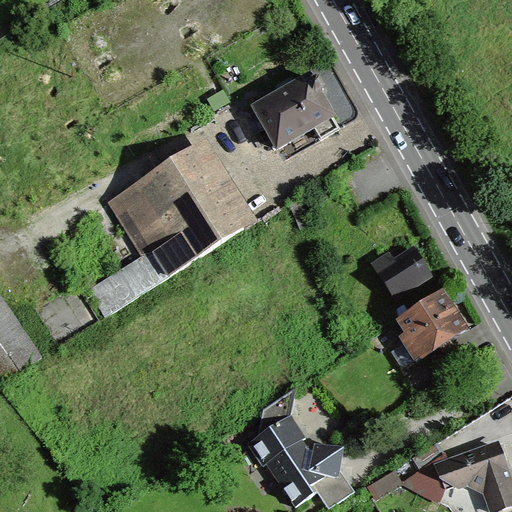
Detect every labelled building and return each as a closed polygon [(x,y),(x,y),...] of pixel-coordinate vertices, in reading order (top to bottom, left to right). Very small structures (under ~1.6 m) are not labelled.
[(316,81),(314,77),(258,108),(281,147),(318,127),(324,138),(341,128),(334,117),(336,116),(323,93),(327,88),(325,81),(320,79),(316,81)] [(185,237),(233,208),(197,150),(149,180),(185,237)] [(151,259),(158,255),(185,237),(149,180),(116,201),(150,256),(151,259)] [(171,276),(246,228),(233,208),(185,237),(158,255),(171,276)] [(416,251),(393,265),(382,273),(399,298),(432,277),(416,251)] [(110,314),(171,276),(158,255),(151,259),(150,256),(95,290),(110,314)] [(382,273),(393,265),(389,259),(377,266),(382,273)] [(0,384),(43,357),(0,290),(0,384)] [(468,330),(446,294),(403,322),(409,334),(402,338),(416,361),(427,357),(468,330)] [(387,360),(373,340),(348,356),(362,377),(387,360)] [(362,377),(348,356),(334,365),(358,402),(373,393),(371,391),(362,377)] [(397,375),(387,360),(362,377),(371,391),(397,375)] [(410,396),(397,375),(371,391),(373,393),(385,412),(410,396)] [(329,511),(330,511),(356,496),(335,465),(338,451),(315,446),(314,451),(306,450),(302,442),(305,440),(291,418),(295,397),(287,396),(263,411),(258,439),(249,445),(264,468),(267,465),(296,509),(318,495),(329,511)] [(441,442),(416,458),(423,471),(449,455),(441,442)] [(485,452),(438,469),(443,483),(457,489),(468,485),(487,493),(494,511),(499,511),(511,507),(511,486),(502,459),(502,458),(502,457),(503,457),(503,456),(503,455),(503,454),(502,453),(502,452),(502,451),(501,451),(501,450),(501,449),(500,449),(499,448),(498,447),(497,447),(496,447),(495,447),(495,446),(494,446),(493,446),(492,446),(492,447),(491,447),(490,447),(489,447),(489,448),(488,448),(487,449),(486,449),(486,450),(486,451),(486,452),(485,452)]
